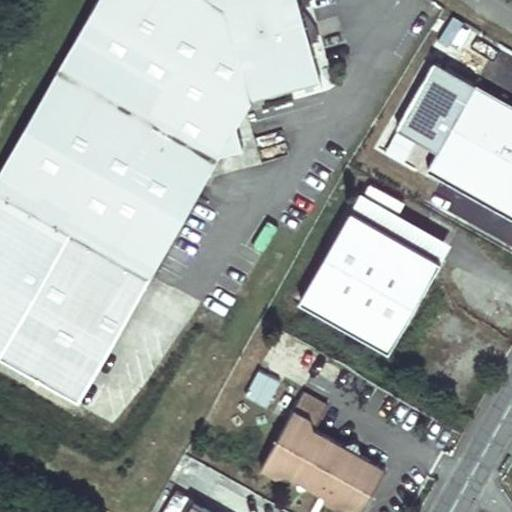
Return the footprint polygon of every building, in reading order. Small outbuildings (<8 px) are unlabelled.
[(314,69),(293,0),(86,0),(0,159),(0,190),(148,271),(216,146),(238,140),(232,118),(245,90),(314,69)] [(511,100),(476,80),(426,169),(511,218),(511,100)] [(389,346),(441,254),(352,203),(299,295),(389,346)] [(244,397),(265,407),(279,380),(259,369),(244,397)] [(323,402),(297,389),(253,467),(270,476),(281,474),(350,511),(352,511),(377,468),(349,452),(336,445),(306,429),(323,402)] [(340,440),(336,445),(349,452),(353,445),(352,442),(348,439),(340,440)]
